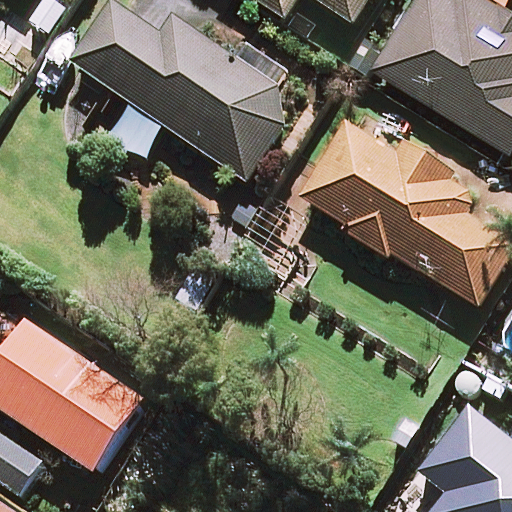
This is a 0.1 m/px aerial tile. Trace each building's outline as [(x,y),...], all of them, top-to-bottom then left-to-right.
[(241,0),(289,30),(306,4),(356,35),(378,0),(241,0)] [(511,26),(467,0),(427,0),(381,80),(511,155),(511,26)] [(167,48),(115,13),(74,73),(249,192),(313,99),(252,58),(243,71),(180,28),(167,48)] [(400,163),(350,133),(304,211),(480,316),(511,263),(511,250),(469,224),(483,200),(405,154),(400,163)] [(311,229),(272,206),(241,259),(280,282),(311,229)] [(148,413),(29,336),(0,382),(0,422),(101,487),(148,413)] [(46,473),(0,440),(0,490),(22,506),(46,473)]
